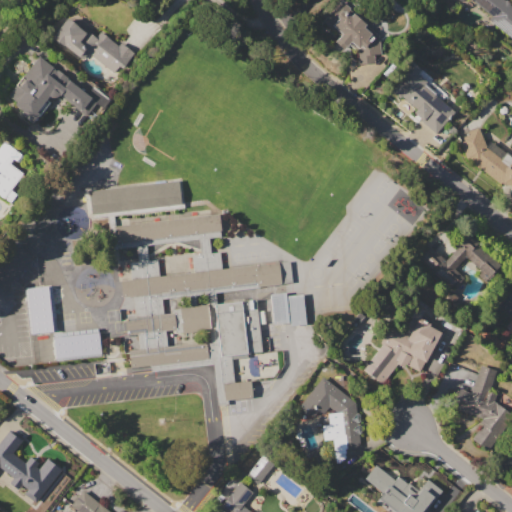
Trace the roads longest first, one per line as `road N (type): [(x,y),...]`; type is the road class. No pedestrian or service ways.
road 1 (residential): [(511,228),(346,98),(290,44),(260,0)]
road 2 (residential): [(164,511),(0,381)]
road 3 (residential): [(508,511),(414,430)]
